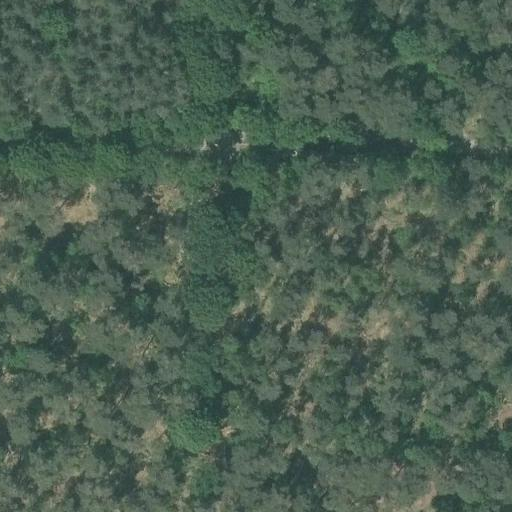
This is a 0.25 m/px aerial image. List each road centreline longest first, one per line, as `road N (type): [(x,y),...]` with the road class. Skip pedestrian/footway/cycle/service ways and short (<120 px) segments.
road 1 (track): [(217,153),(511,158)]
road 2 (track): [(0,145),(217,153)]
road 3 (track): [(511,49),(389,29),(359,0)]
